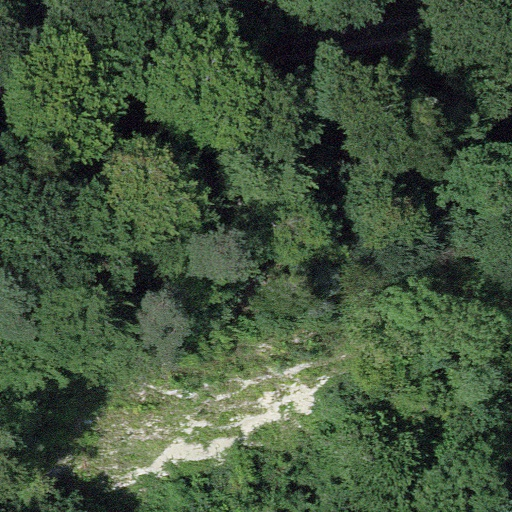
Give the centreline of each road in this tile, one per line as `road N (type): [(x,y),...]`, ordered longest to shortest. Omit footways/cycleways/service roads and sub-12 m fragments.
road 1 (track): [(288,46),(0,79)]
road 2 (track): [(288,46),(511,6)]
